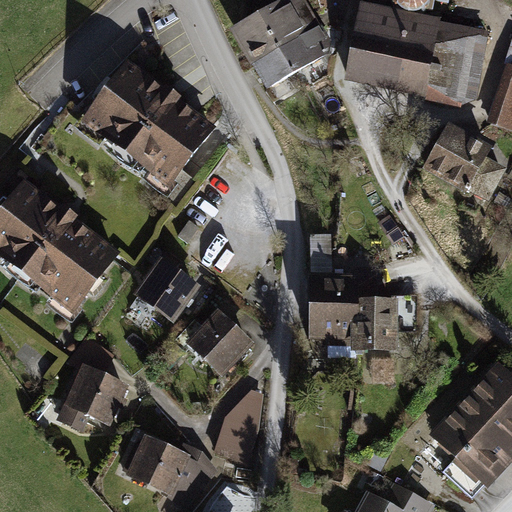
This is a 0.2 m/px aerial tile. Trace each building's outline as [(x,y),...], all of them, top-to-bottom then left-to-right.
[(250,57),(317,18),(306,0),(278,0),(232,26),(250,57)] [(440,16),(361,0),(345,79),(427,95),(426,99),(474,108),(490,31),(439,20),(440,16)] [(317,18),(250,57),(267,88),(339,48),(321,16),(317,18)] [(511,39),(504,62),(507,63),(487,122),(511,130),(511,39)] [(215,128),(126,61),(81,120),(170,187),(215,128)] [(492,144),(448,120),(422,166),(467,191),(469,188),(489,200),(508,167),(486,155),(492,144)] [(120,251),(22,178),(0,207),(0,256),(74,312),(120,251)] [(389,220),(377,227),(389,247),(401,239),(389,220)] [(189,221),(178,236),(187,243),(199,228),(189,221)] [(200,286),(160,258),(134,294),(174,322),(200,286)] [(379,276),(310,274),(309,341),(348,342),(348,352),(396,353),(397,298),(379,298),(379,276)] [(253,344),(217,309),(186,342),(222,376),(253,344)] [(69,361),(80,370),(84,361),(103,370),(114,355),(87,335),(69,361)] [(511,372),(497,359),(429,434),(488,487),(511,461),(511,372)] [(130,383),(103,370),(84,361),(80,370),(56,419),(82,431),(90,414),(111,423),(130,383)] [(252,390),(226,417),(215,453),(250,463),(258,433),(263,394),(252,390)] [(188,451),(145,432),(125,475),(168,495),(185,510),(219,471),(203,451),(191,446),(188,451)] [(432,511),(436,506),(393,482),(384,497),(368,489),(354,511),(351,511),(345,508),(342,511),(432,511)]
